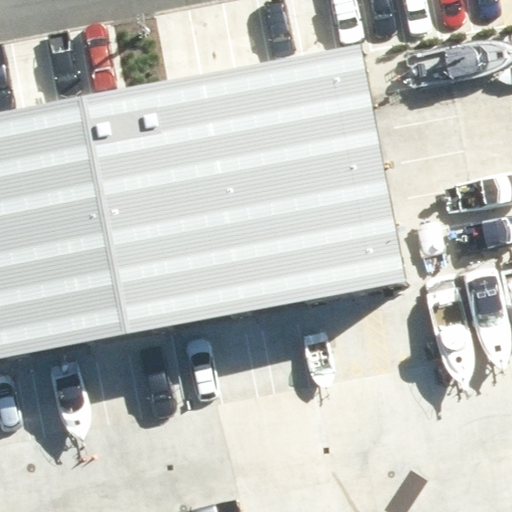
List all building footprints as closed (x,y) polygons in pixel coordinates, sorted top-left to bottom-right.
[(268,303),(412,274),(364,38),(77,96),(125,332),(268,303)] [(0,357),(125,332),(77,96),(0,111),(0,357)] [(511,240),(511,121),(503,123),(508,158),(498,159),(510,241),(511,240)] [(129,402),(158,449),(211,417),(182,370),(129,402)] [(112,386),(64,412),(97,475),(146,449),(112,386)] [(436,511),(499,511),(511,493),(511,428),(481,409),(458,446),(450,442),(414,498),(436,511)]
